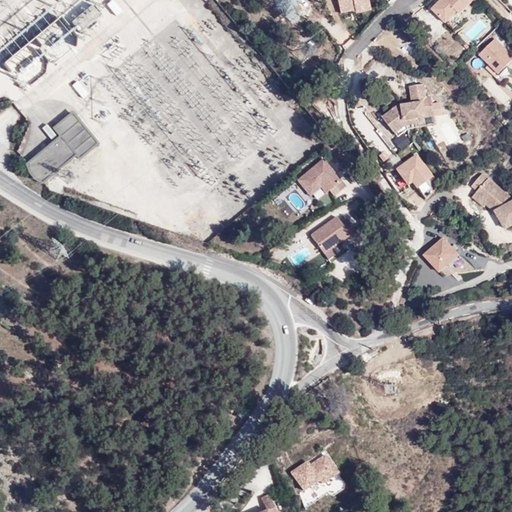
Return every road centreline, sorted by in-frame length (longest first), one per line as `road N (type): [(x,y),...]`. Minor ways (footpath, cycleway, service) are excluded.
road 1 (tertiary): [(281,314),(242,278),(93,232),(0,178)]
road 2 (unclassified): [(342,349),(511,303)]
road 3 (tertiary): [(256,418),(182,511)]
